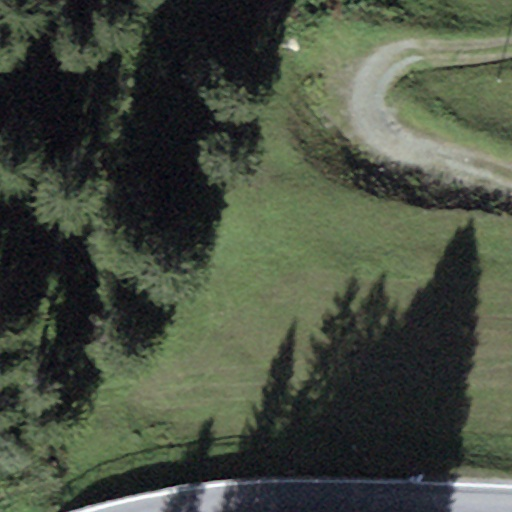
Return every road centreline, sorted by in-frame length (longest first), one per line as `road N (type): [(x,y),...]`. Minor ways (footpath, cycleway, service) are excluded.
road 1 (track): [(511,182),(418,154),(381,134),(369,98),(389,62),(511,45)]
road 2 (secondary): [(511,508),(393,502),(200,511)]
